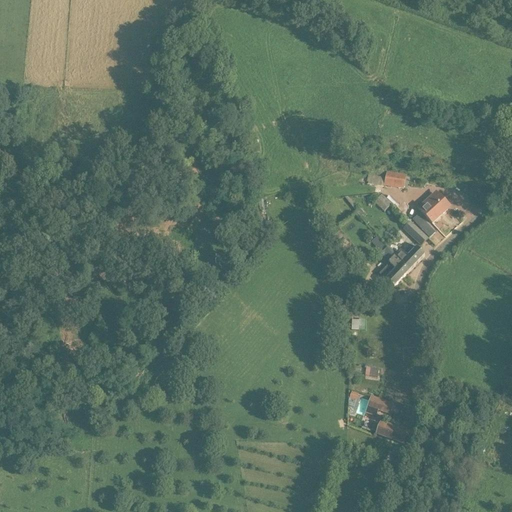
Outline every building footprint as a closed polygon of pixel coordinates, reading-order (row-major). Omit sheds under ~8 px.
[(403,190),(406,176),(387,172),(385,179),(370,176),(368,184),(403,190)] [(384,212),(390,205),(380,196),(374,202),(384,212)] [(450,208),(439,197),(421,213),(432,225),(450,208)] [(366,226),(368,224),(364,218),(367,216),(362,210),(359,212),(348,199),(344,199),(361,220),(366,226)] [(435,234),(418,216),(409,206),(402,213),(411,223),(413,221),(429,239),(435,234)] [(404,225),(409,221),(399,212),(395,216),(404,225)] [(421,248),(429,240),(410,223),(403,230),(421,248)] [(376,246),(381,242),(374,234),(369,238),(376,246)] [(409,273),(425,257),(416,248),(415,249),(412,245),(404,253),(402,251),(395,257),(409,273)] [(381,258),(390,266),(385,272),(380,276),(387,282),(394,289),(409,273),(395,257),(389,250),(381,258)] [(364,332),(364,321),(359,321),(359,322),(352,321),(351,332),(358,332),(359,332),(364,332)] [(348,353),(348,336),(337,335),(337,352),(348,353)] [(377,379),(379,369),(372,368),(372,367),(365,366),(365,369),(366,369),(365,377),(377,379)] [(349,400),(356,402),(359,395),(352,393),(349,400)] [(389,415),(392,406),(371,398),(367,407),(389,415)] [(388,429),(375,425),(372,432),(405,445),(409,432),(401,429),(400,432),(389,427),(388,429)]
